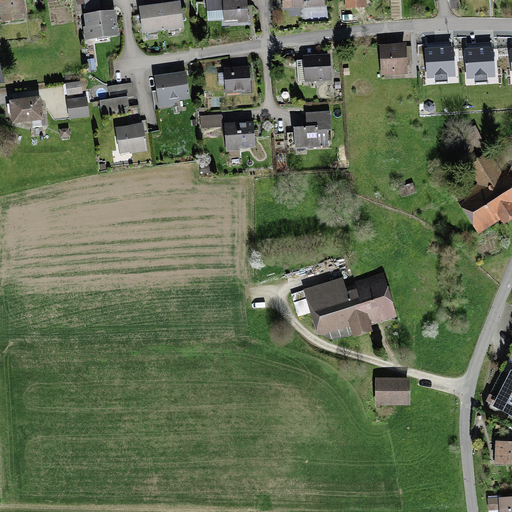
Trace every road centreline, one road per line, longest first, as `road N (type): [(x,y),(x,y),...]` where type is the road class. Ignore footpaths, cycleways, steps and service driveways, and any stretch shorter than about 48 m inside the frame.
road 1 (unclassified): [(471,511),(463,413),(511,269)]
road 2 (residential): [(265,42),(511,24)]
road 3 (residential): [(125,0),(138,62),(265,42)]
